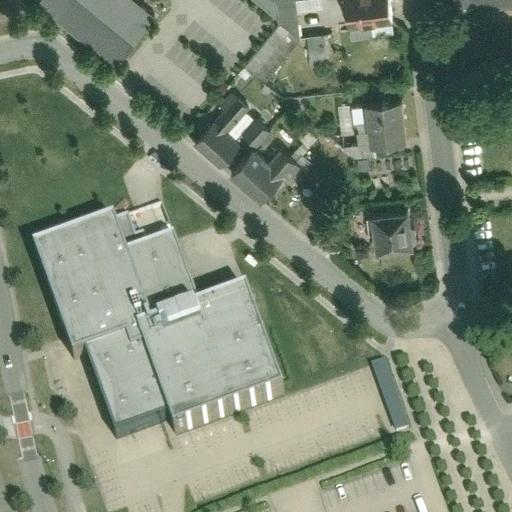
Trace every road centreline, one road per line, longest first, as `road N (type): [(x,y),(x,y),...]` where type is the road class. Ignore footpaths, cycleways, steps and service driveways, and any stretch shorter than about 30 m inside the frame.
road 1 (residential): [(454,325),(391,325),(42,47),(0,55)]
road 2 (residential): [(425,0),(460,277),(454,325)]
road 3 (residential): [(48,511),(0,302)]
